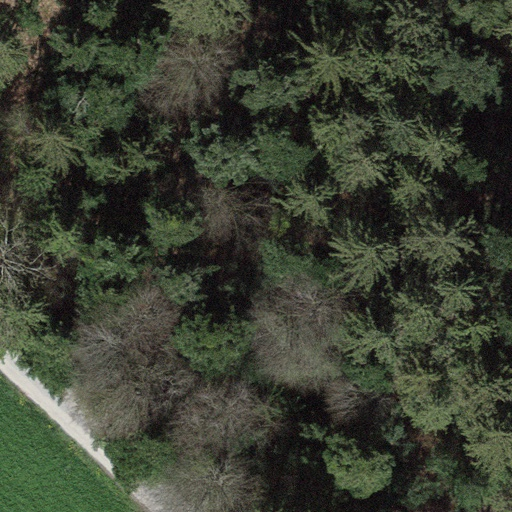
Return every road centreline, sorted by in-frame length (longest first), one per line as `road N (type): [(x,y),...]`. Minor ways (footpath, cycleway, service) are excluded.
road 1 (unclassified): [(0,360),(161,511)]
road 2 (track): [(376,511),(511,396)]
